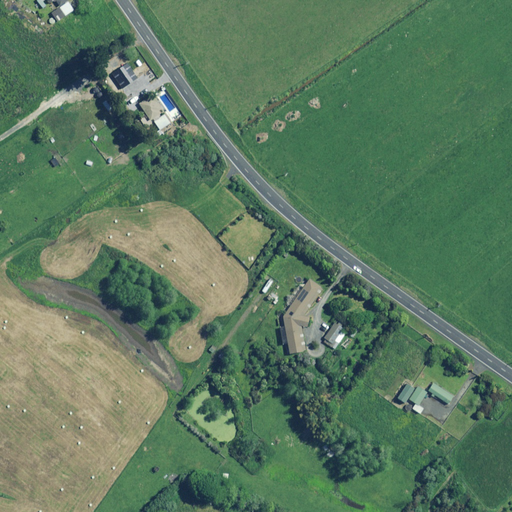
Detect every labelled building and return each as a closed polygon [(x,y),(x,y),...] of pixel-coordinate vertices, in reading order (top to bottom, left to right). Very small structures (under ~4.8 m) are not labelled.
[(46,6),(41,0),(37,0),(37,1),(43,8),(46,6)] [(54,3),(50,6),(53,11),(58,8),(54,3)] [(69,14),(63,7),(56,12),(61,19),(69,14)] [(145,72),(139,63),(130,69),(136,78),(145,72)] [(153,96),(140,104),(150,120),(162,112),(153,96)] [(170,123),(164,115),(154,122),(160,130),(170,123)] [(283,316),(284,327),(280,328),(282,345),(287,344),(289,354),(306,351),(302,327),(307,328),(310,316),(304,314),(323,288),(309,279),(283,316)] [(334,350),(341,340),(337,337),(343,329),(335,323),(332,328),(327,325),(323,331),(325,332),(324,334),(325,335),(323,338),(325,339),(323,342),(330,347),(334,350)] [(353,338),(359,328),(355,326),(349,335),(353,338)] [(453,397),(433,383),(428,391),(448,404),(453,397)] [(413,389),(406,384),(397,398),(404,403),(413,389)] [(418,405),(426,393),(417,387),(409,400),(416,404),(412,409),(420,414),(423,408),(418,405)]
